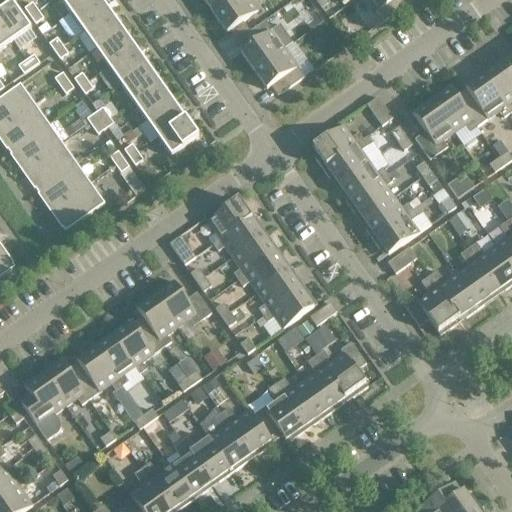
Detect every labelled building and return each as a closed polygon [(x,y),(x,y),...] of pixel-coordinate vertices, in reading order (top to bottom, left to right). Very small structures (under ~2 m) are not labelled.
[(93,0),(59,0),(71,16),(93,0)] [(110,15),(100,0),(93,0),(71,16),(83,34),(110,15)] [(237,0),(201,0),(213,17),(237,0)] [(258,13),(248,0),(237,0),(213,17),(226,35),(234,30),(241,40),(249,34),(242,24),(258,13)] [(329,5),(325,0),(319,0),(316,2),(321,10),(329,5)] [(364,0),(375,15),(377,14),(384,24),(405,9),(398,0),(364,0)] [(31,31),(12,3),(0,11),(0,26),(12,44),(31,31)] [(32,5),(24,11),(30,18),(38,13),(32,5)] [(43,21),(38,13),(30,18),(35,26),(43,21)] [(123,32),(110,15),(83,34),(96,51),(123,32)] [(0,52),(12,44),(0,26),(0,52)] [(135,50),(123,32),(96,51),(108,69),(135,50)] [(271,33),(256,44),(249,34),(241,40),(247,49),(240,54),(253,73),(284,51),(271,33)] [(57,40),(49,46),(55,54),(63,48),(57,40)] [(68,56),(63,48),(55,54),(60,61),(68,56)] [(148,68),(135,50),(108,69),(121,87),(148,68)] [(304,80),(284,51),(253,73),(266,92),(274,86),(280,96),(304,80)] [(511,53),(507,57),(509,60),(501,66),(511,80),(511,53)] [(33,57),(26,63),(31,71),(39,65),(33,57)] [(31,71),(26,63),(18,68),(23,76),(31,71)] [(511,80),(501,66),(494,71),(491,68),(481,75),(510,115),(511,114),(511,80)] [(160,86),(148,68),(121,87),(133,105),(160,86)] [(68,83),(62,75),(54,81),(60,89),(68,83)] [(510,115),(481,75),(472,82),(474,85),(465,91),(476,107),(466,113),(477,129),(499,114),(504,120),(510,115)] [(82,76),(74,81),(80,89),(87,84),(82,76)] [(73,91),(68,83),(60,89),(65,97),(73,91)] [(93,91),(87,84),(80,89),(85,97),(93,91)] [(0,130),(34,107),(20,86),(0,100),(0,130)] [(173,103),(160,86),(133,105),(146,122),(173,103)] [(448,88),(438,96),(440,99),(432,105),(454,136),(465,128),(470,134),(477,129),(466,113),(476,107),(465,91),(455,98),(448,88)] [(393,121),(378,99),(367,107),(382,129),(393,121)] [(185,121),(173,103),(146,122),(158,140),(185,121)] [(454,136),(432,105),(424,110),(422,107),(411,114),(425,134),(415,141),(430,162),(447,150),(443,143),(454,136)] [(48,126),(34,107),(0,130),(0,134),(3,138),(0,140),(0,141),(9,154),(48,126)] [(102,110),(97,114),(94,116),(100,124),(108,118),(102,110)] [(100,124),(94,116),(87,121),(92,129),(100,124)] [(114,126),(108,118),(100,124),(106,131),(114,126)] [(198,139),(185,121),(158,140),(171,159),(198,139)] [(106,131),(100,124),(92,129),(98,137),(106,131)] [(62,146),(48,126),(9,154),(18,167),(22,165),(26,171),(62,146)] [(343,128),(312,150),(318,159),(315,161),(322,171),(363,142),(358,135),(352,140),(343,128)] [(405,138),(399,129),(391,135),(397,144),(405,138)] [(412,148),(405,138),(397,144),(404,153),(412,148)] [(367,148),(363,142),(322,171),(329,180),(332,178),(338,186),(369,164),(361,153),(367,148)] [(76,166),(62,146),(26,171),(30,178),(27,180),(37,193),(76,166)] [(498,146),(492,150),(498,158),(504,154),(498,146)] [(132,147),(124,152),(130,160),(137,155),(132,147)] [(123,162),(118,154),(110,159),(115,167),(123,162)] [(511,161),(507,154),(498,161),(504,169),(511,162),(511,161)] [(143,162),(137,155),(130,160),(135,168),(143,162)] [(504,169),(498,161),(489,167),(495,175),(504,169)] [(129,169),(123,162),(115,167),(121,175),(129,169)] [(376,175),(369,164),(338,186),(343,194),(340,196),(347,206),(388,177),(383,171),(376,175)] [(430,174),(424,165),(416,170),(422,179),(430,174)] [(90,185),(76,166),(37,193),(46,207),(49,204),(54,211),(90,185)] [(437,183),(430,174),(422,179),(429,188),(437,183)] [(392,184),(388,177),(347,206),(354,216),(357,214),(362,221),(393,200),(386,188),(392,184)] [(456,182),(448,188),(457,201),(473,190),(466,181),(458,186),(456,182)] [(104,206),(90,185),(54,211),(58,217),(55,219),(65,233),(104,206)] [(483,194),(474,200),(480,210),(490,203),(483,194)] [(401,211),(393,200),(362,221),(368,229),(365,231),(372,241),(412,213),(408,206),(401,211)] [(456,210),(448,200),(441,205),(448,215),(456,210)] [(244,211),(238,202),(207,224),(215,236),(209,241),(213,247),(254,218),(247,209),(244,211)] [(511,209),(507,203),(498,210),(503,218),(511,211),(511,209)] [(417,219),(412,213),(372,241),(378,251),(382,249),(388,258),(419,236),(410,224),(417,219)] [(261,228),(254,218),(213,247),(218,254),(224,249),(232,260),(263,238),(258,231),(261,228)] [(511,230),(507,224),(499,229),(507,240),(495,248),(511,272),(511,230)] [(269,246),(263,238),(232,260),(240,271),(233,276),(238,282),(279,254),(272,244),(269,246)] [(180,239),(169,246),(184,268),(195,260),(180,239)] [(476,246),(468,251),(498,293),(503,289),(505,293),(511,287),(511,272),(495,248),(484,257),(476,246)] [(416,261),(409,250),(387,265),(395,276),(416,261)] [(498,293),(468,251),(460,257),(468,268),(456,276),(480,310),(494,300),(492,297),(498,293)] [(286,264),(279,254),(238,282),(242,289),(249,284),(257,296),(288,274),(283,266),(286,264)] [(1,257),(0,255),(0,279),(14,269),(4,255),(1,257)] [(198,270),(190,276),(197,285),(204,280),(198,270)] [(437,273),(429,279),(458,321),(464,317),(466,320),(480,310),(456,276),(444,284),(437,273)] [(294,282),(288,274),(257,296),(265,307),(258,311),(263,318),(304,289),(297,279),(294,282)] [(458,321),(429,279),(421,284),(429,295),(417,303),(415,300),(404,308),(419,329),(429,322),(440,339),(455,328),(453,325),(458,321)] [(211,289),(204,280),(197,285),(203,294),(211,289)] [(172,283),(161,290),(164,293),(156,299),(178,330),(189,322),(193,329),(211,316),(196,295),(186,302),(172,283)] [(311,299),(304,289),(263,318),(267,324),(274,320),(282,332),(313,310),(307,301),(311,299)] [(178,330),(156,299),(148,305),(146,301),(135,309),(142,319),(132,326),(143,341),(153,334),(164,350),(171,344),(167,338),(178,330)] [(223,306),(215,311),(221,320),(229,315),(223,306)] [(337,315),(330,306),(309,320),(316,329),(337,315)] [(236,324),(229,315),(221,320),(228,330),(236,324)] [(307,324),(298,330),(304,339),(314,333),(307,324)] [(143,341),(132,326),(123,332),(121,328),(110,336),(112,339),(113,339),(135,370),(140,376),(146,372),(142,365),(164,350),(153,334),(143,341)] [(295,333),(287,339),(294,348),(301,342),(295,333)] [(135,370),(113,339),(112,339),(105,344),(103,341),(93,348),(122,389),(129,384),(124,378),(135,370)] [(248,341),(240,347),(247,357),(255,351),(248,341)] [(323,353),(315,359),(345,401),(350,397),(353,400),(368,390),(356,373),(366,366),(351,345),(340,353),(342,356),(331,364),(323,353)] [(122,389),(93,348),(83,355),(86,358),(77,364),(88,380),(76,388),(87,404),(111,387),(116,393),(122,389)] [(217,353),(206,361),(214,372),(225,364),(217,353)] [(256,359),(246,366),(253,376),(263,369),(256,359)] [(345,401),(315,359),(307,364),(315,375),(303,383),(328,418),(342,408),(339,405),(345,401)] [(52,372),(44,378),(66,409),(77,401),(82,408),(87,404),(76,388),(88,380),(77,364),(67,371),(60,362),(49,369),(52,372)] [(196,374),(186,380),(192,388),(201,381),(196,374)] [(66,409),(44,378),(36,383),(34,380),(23,388),(32,401),(22,408),(47,443),(57,436),(59,434),(60,433),(60,431),(61,429),(61,427),(61,426),(60,424),(59,423),(55,417),(66,409)] [(192,388),(186,380),(177,387),(183,394),(192,388)] [(284,381),(276,386),(306,428),(311,425),(313,428),(328,418),(303,383),(292,392),(284,381)] [(213,383),(204,389),(210,397),(219,391),(213,383)] [(306,428),(276,386),(268,392),(276,403),(253,419),(262,432),(273,425),(282,438),(287,446),(302,435),(300,432),(306,428)] [(200,390),(191,396),(197,406),(207,399),(200,390)] [(17,412),(10,402),(3,408),(9,417),(17,412)] [(172,410),(163,416),(169,424),(178,418),(172,410)] [(228,410),(220,416),(250,458),(255,454),(257,457),(273,447),(272,445),(282,438),(273,425),(262,432),(253,419),(249,412),(236,421),(228,410)] [(23,421),(17,412),(9,417),(16,426),(23,421)] [(152,412),(143,418),(148,426),(158,420),(152,412)] [(250,458),(220,416),(213,421),(220,432),(208,440),(233,475),(247,465),(244,462),(250,458)] [(148,426),(143,418),(134,425),(139,433),(148,426)] [(100,441),(105,449),(115,442),(110,434),(100,441)] [(174,434),(166,440),(173,449),(180,443),(174,434)] [(42,447),(35,438),(28,443),(34,452),(42,447)] [(189,438),(181,443),(211,485),(216,482),(218,485),(233,475),(208,440),(197,449),(189,438)] [(211,485),(181,443),(173,449),(181,460),(169,468),(193,502),(208,492),(205,489),(211,485)] [(48,456),(42,447),(34,452),(40,462),(48,456)] [(77,459),(64,468),(69,474),(81,465),(77,459)] [(150,465),(142,471),(170,511),(172,511),(177,509),(178,511),(179,511),(193,502),(169,468),(157,476),(150,465)] [(170,511),(142,471),(134,476),(142,487),(129,496),(134,503),(134,502),(140,511),(170,511)] [(14,483),(7,472),(0,476),(0,502),(26,485),(21,478),(14,483)] [(67,483),(60,473),(52,479),(60,489),(67,483)] [(51,480),(45,484),(51,494),(58,489),(51,480)] [(30,492),(26,485),(0,502),(0,511),(26,511),(32,508),(24,496),(30,492)] [(454,485),(419,510),(420,511),(469,511),(478,506),(471,496),(467,499),(463,493),(461,494),(454,485)] [(67,492),(58,498),(64,507),(73,501),(67,492)] [(140,511),(134,502),(134,503),(120,511),(106,511),(103,508),(97,511),(140,511)]
